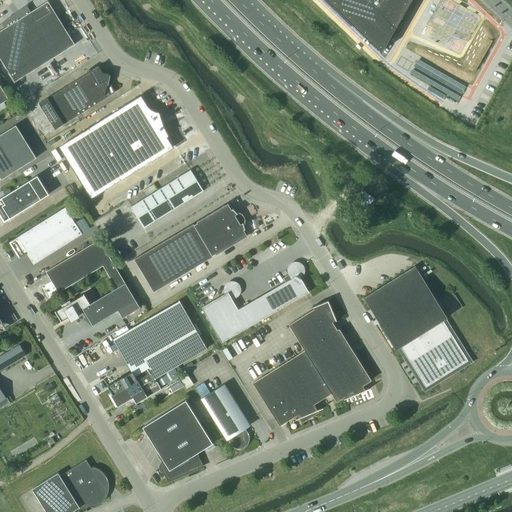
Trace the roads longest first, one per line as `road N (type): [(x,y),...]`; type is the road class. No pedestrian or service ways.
road 1 (unclassified): [(158,501),(386,406),(398,382),(293,211),(241,182),(182,89),(122,60),(79,0)]
road 2 (unclassified): [(158,501),(138,488),(0,263)]
road 3 (trunk): [(204,0),(388,158)]
road 4 (trunk): [(511,206),(393,131),(330,80)]
road 5 (trunk): [(511,178),(442,148),(330,80)]
road 6 (trunk): [(388,158),(511,272)]
road 7 (trunk): [(388,158),(511,230)]
